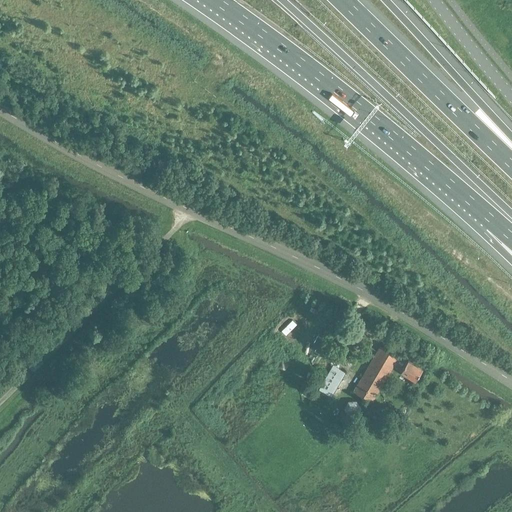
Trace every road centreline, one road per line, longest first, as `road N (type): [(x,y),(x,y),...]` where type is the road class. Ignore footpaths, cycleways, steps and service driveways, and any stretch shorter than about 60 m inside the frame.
road 1 (unclassified): [(511,383),(376,298),(186,207)]
road 2 (motorway): [(214,0),(494,221)]
road 3 (motorway): [(281,0),(511,215)]
road 4 (motorway): [(511,165),(342,0)]
road 5 (unclassified): [(0,109),(186,207)]
road 6 (motorway): [(511,143),(384,0)]
road 7 (secondary): [(511,95),(435,0)]
